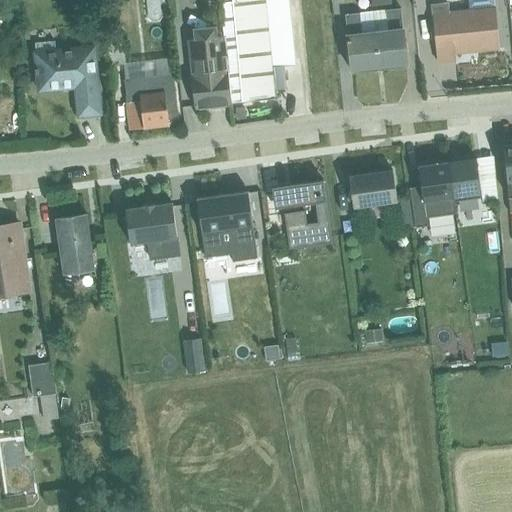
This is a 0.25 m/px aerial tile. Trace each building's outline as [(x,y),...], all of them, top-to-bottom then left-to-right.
[(224,37),(231,103),(243,102),(243,103),(275,100),(265,0),(221,0),(222,3),(220,3),(224,37)] [(448,3),(432,5),(437,62),(455,61),(454,54),(499,49),(494,0),(467,0),(469,10),(449,12),(448,3)] [(93,19),(94,31),(104,30),(102,1),(89,2),(90,20),(93,19)] [(381,69),(407,66),(401,9),(373,12),(379,69),(381,69)] [(351,72),(379,69),(373,12),(345,15),(351,72)] [(231,103),(224,37),(218,37),(217,26),(192,29),(193,40),(188,40),(196,108),(231,104),(231,103)] [(95,35),(97,62),(107,61),(105,34),(95,35)] [(168,126),(160,60),(125,64),(122,40),(107,42),(109,67),(127,65),(135,130),(168,126)] [(34,43),(35,52),(32,52),(37,94),(77,90),(79,116),(100,114),(94,46),(56,50),(55,41),(34,43)] [(476,159),(448,163),(453,202),(482,198),(476,159)] [(414,228),(428,226),(427,218),(455,214),(453,202),(448,163),(418,167),(421,187),(409,189),(411,199),(414,228)] [(354,209),(397,203),(401,230),(414,228),(411,199),(397,201),(393,171),(349,177),(354,209)] [(332,244),(323,181),(292,185),(295,207),(315,205),(318,223),(307,225),(305,212),(285,215),(290,250),(332,244)] [(258,259),(248,193),(223,197),(223,195),(197,199),(205,258),(231,254),(233,263),(258,259)] [(143,208),(125,211),(131,245),(147,243),(150,261),(181,256),(172,204),(155,206),(155,205),(143,207),(143,208)] [(86,215),(55,219),(64,276),(95,272),(86,215)] [(20,225),(0,227),(0,298),(29,294),(20,225)] [(486,232),(487,249),(498,248),(496,231),(486,232)] [(383,330),(365,331),(366,344),(384,342),(383,330)] [(283,340),(285,358),(296,357),(294,338),(283,340)] [(188,374),(207,372),(203,340),(184,342),(188,374)] [(507,342),(490,343),(491,356),(508,356),(507,342)] [(278,346),(264,347),(266,362),(280,359),(278,346)] [(44,422),(59,420),(55,395),(57,395),(52,363),(28,366),(33,398),(40,397),(44,422)]
